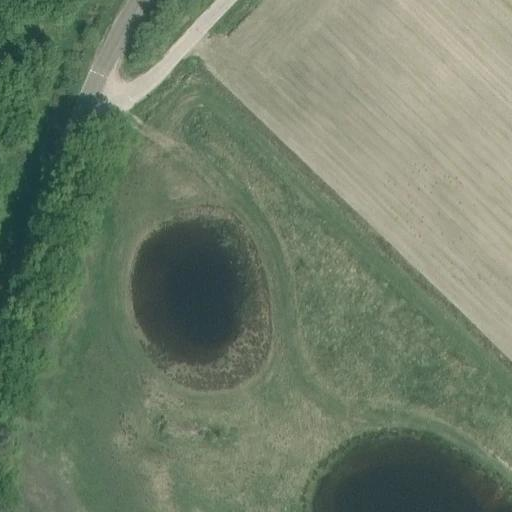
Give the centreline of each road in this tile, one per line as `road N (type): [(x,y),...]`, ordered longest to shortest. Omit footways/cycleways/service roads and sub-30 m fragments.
road 1 (unclassified): [(0,343),(86,103)]
road 2 (unclassified): [(86,103),(109,102),(147,82),(227,0)]
